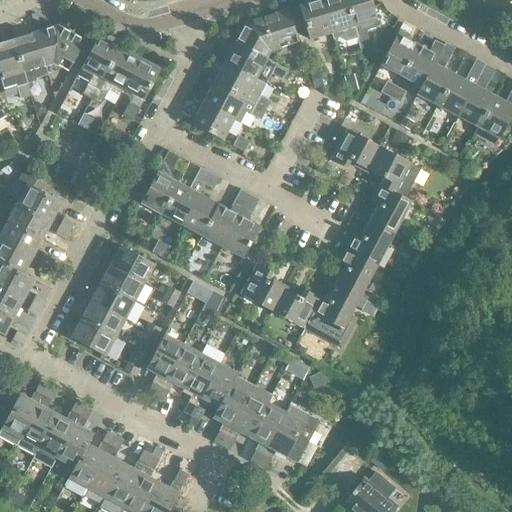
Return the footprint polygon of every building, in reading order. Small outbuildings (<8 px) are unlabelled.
[(316,0),(288,9),(295,32),(295,33),(305,30),(308,40),(331,33),(321,0),(316,0)] [(321,0),(331,33),(332,32),(334,39),(338,37),(346,41),(357,38),(345,0),(321,0)] [(370,0),(345,0),(357,38),(360,49),(371,46),(366,30),(378,26),(370,0)] [(265,58),(266,58),(270,51),(280,48),(276,37),(295,32),(288,9),(246,22),(235,42),(265,58)] [(402,23),(380,64),(401,76),(417,46),(407,40),(413,29),(402,23)] [(74,61),(85,40),(57,25),(35,32),(45,66),(53,63),(58,66),(58,65),(69,71),(74,61)] [(35,32),(12,39),(26,84),(27,83),(36,81),(35,78),(48,74),(45,66),(35,32)] [(98,36),(77,75),(88,81),(81,94),(91,99),(119,47),(98,36)] [(0,42),(0,80),(2,88),(16,84),(20,98),(31,95),(27,83),(26,84),(12,39),(0,42)] [(401,76),(420,86),(421,86),(443,45),(434,40),(428,52),(417,46),(401,76)] [(265,84),(271,73),(276,64),(265,58),(235,42),(224,62),(255,79),(265,84)] [(437,105),(453,74),(443,69),(455,48),(445,42),(443,45),(444,45),(421,86),(420,86),(416,94),(437,105)] [(119,47),(91,99),(100,104),(108,90),(119,96),(121,92),(139,58),(119,47)] [(121,92),(128,96),(130,101),(122,116),(133,121),(161,69),(139,58),(121,92)] [(453,74),(437,105),(457,116),(485,64),(476,59),(464,80),(453,74)] [(255,79),(224,62),(213,82),(255,104),(260,95),(265,85),(255,79)] [(282,79),(287,70),(276,64),(271,73),(282,79)] [(485,64),(457,116),(477,126),(477,127),(494,95),(483,90),(495,69),(485,64)] [(348,92),(358,89),(353,74),(344,77),(348,92)] [(380,92),(389,97),(395,86),(386,81),(380,92)] [(213,82),(202,102),(234,119),(233,119),(240,123),(246,112),(250,114),(255,104),(213,82)] [(399,102),(405,91),(395,86),(389,97),(399,102)] [(511,113),(511,87),(505,101),(494,95),(477,127),(477,126),(473,133),(495,144),(498,138),(499,138),(511,113)] [(361,101),(382,111),(386,102),(365,93),(361,101)] [(260,95),(255,104),(265,110),(270,101),(260,95)] [(222,140),(233,119),(234,119),(202,102),(191,123),(222,140)] [(265,110),(255,104),(250,114),(260,119),(265,110)] [(84,112),(79,122),(97,131),(102,121),(84,112)] [(349,160),(365,169),(378,145),(346,128),(330,159),(345,167),(349,160)] [(408,136),(397,130),(391,141),(402,147),(408,136)] [(249,141),(238,135),(232,145),(244,151),(249,141)] [(420,168),(411,163),(378,145),(365,169),(383,178),(379,185),(395,193),(405,197),(420,168)] [(179,156),(168,150),(162,162),(140,202),(161,213),(177,183),(178,183),(177,180),(174,178),(172,177),(172,175),(172,173),(173,170),(174,168),(173,167),(179,156)] [(189,189),(178,183),(177,183),(161,213),(182,225),(198,194),(204,184),(210,173),(200,167),(194,179),(189,189)] [(213,189),(219,178),(210,173),(204,184),(213,189)] [(17,202),(69,230),(73,222),(56,212),(61,202),(27,183),(17,202)] [(369,220),(393,233),(410,200),(405,197),(395,193),(379,185),(371,200),(378,203),(369,220)] [(217,205),(201,235),(221,246),(249,194),(240,189),(228,210),(217,205)] [(201,235),(217,205),(198,194),(182,225),(201,235)] [(249,194),(221,246),(243,258),(259,227),(248,221),(259,199),(249,194)] [(69,230),(17,202),(7,220),(42,239),(47,230),(64,239),(69,230)] [(0,239),(50,266),(54,258),(36,249),(42,239),(7,220),(0,216),(0,239)] [(345,248),(376,265),(393,233),(369,220),(360,237),(353,233),(345,248)] [(0,262),(22,274),(23,274),(27,265),(45,275),(50,266),(0,239),(0,262)] [(110,264),(144,283),(154,264),(120,246),(110,264)] [(376,265),(345,248),(337,263),(344,267),(335,284),(359,296),(376,265)] [(0,285),(41,308),(45,300),(28,290),(34,279),(23,274),(22,274),(0,262),(0,285)] [(239,294),(271,311),(284,288),(268,279),(272,271),(256,263),(239,294)] [(100,282),(134,301),(144,283),(110,264),(100,282)] [(90,300),(125,319),(134,301),(100,282),(90,300)] [(312,313),(304,329),(340,348),(356,317),(350,314),(355,305),(362,308),(366,300),(359,296),(335,284),(326,301),(319,297),(311,312),(312,313)] [(0,308),(14,316),(19,307),(36,316),(41,308),(0,285),(0,308)] [(205,302),(211,291),(199,285),(193,296),(205,302)] [(164,293),(176,299),(180,292),(168,286),(164,293)] [(311,312),(319,297),(305,290),(301,297),(284,288),(271,311),(304,329),(312,313),(311,312)] [(212,291),(206,303),(219,310),(225,298),(212,291)] [(176,299),(164,293),(160,301),(172,307),(176,299)] [(81,318),(115,337),(125,319),(90,300),(81,318)] [(0,333),(21,345),(26,335),(9,326),(14,316),(0,308),(0,333)] [(115,337),(81,318),(71,337),(105,356),(115,337)] [(225,333),(229,325),(220,320),(215,328),(225,333)] [(145,330),(156,335),(160,328),(149,322),(145,330)] [(156,335),(145,330),(141,337),(152,343),(156,335)] [(164,334),(146,368),(156,374),(147,391),(155,396),(182,344),(164,334)] [(292,351),(299,355),(304,347),(296,343),(292,351)] [(182,344),(155,396),(163,400),(173,383),(182,388),(200,353),(182,344)] [(200,353),(182,388),(192,393),(183,410),(191,415),(218,363),(200,353)] [(123,370),(134,376),(138,369),(127,363),(123,370)] [(218,363),(191,415),(199,419),(209,402),(217,407),(219,407),(231,383),(233,384),(236,377),(238,374),(218,363)] [(213,441),(214,442),(221,445),(253,385),(236,377),(233,384),(231,383),(219,407),(217,407),(212,417),(223,423),(213,441)] [(0,429),(0,436),(16,445),(48,386),(39,382),(30,400),(19,394),(0,429)] [(272,395),(254,386),(253,385),(221,445),(229,450),(239,431),(248,436),(266,403),(268,404),(272,395)] [(34,455),(38,448),(37,447),(55,413),(46,408),(56,390),(48,386),(16,445),(34,455)] [(37,447),(38,448),(34,455),(32,459),(50,468),(55,457),(83,405),(75,401),(66,419),(55,413),(37,447)] [(257,464),(284,413),(268,404),(266,403),(248,436),(259,442),(249,460),(257,464)] [(92,410),(83,405),(55,457),(73,467),(74,467),(86,444),(88,444),(93,434),(83,428),(92,410)] [(284,413),(257,464),(266,468),(275,451),(286,456),(308,415),(290,406),(286,414),(284,413)] [(83,495),(87,488),(86,487),(114,436),(106,431),(97,449),(88,444),(86,444),(74,467),(73,467),(64,485),(83,495)] [(87,488),(104,497),(123,463),(114,458),(123,440),(114,436),(86,487),(87,488)] [(384,450),(375,460),(384,467),(392,457),(384,450)] [(133,468),(123,463),(104,497),(122,507),(150,455),(142,451),(133,468)] [(159,459),(150,455),(122,507),(132,511),(142,511),(159,482),(149,477),(159,459)] [(169,487),(159,482),(142,511),(167,511),(188,475),(178,470),(169,487)] [(362,478),(342,503),(352,511),(391,511),(392,511),(393,510),(383,501),(394,488),(376,472),(367,482),(362,478)] [(9,502),(21,508),(26,497),(14,491),(9,502)]
